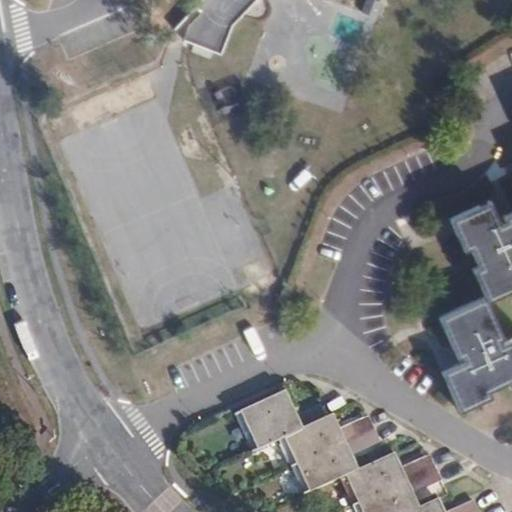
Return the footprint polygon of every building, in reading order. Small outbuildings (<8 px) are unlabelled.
[(202,12),(190,25),(185,40),(214,49),(216,43),(234,24),(239,9),(247,0),(246,0),(199,0),(198,1),(194,6),(202,12)] [(511,211),(502,216),(503,219),(500,220),(497,213),(491,199),(449,218),(452,224),(456,232),(464,251),(469,249),(478,267),(473,269),(485,296),(487,301),(511,289),(511,211)] [(485,296),(439,317),(452,346),(457,357),(461,356),(463,360),(441,370),(452,394),(461,412),(492,398),(489,391),(507,383),(510,389),(511,388),(511,338),(504,342),(502,338),(504,337),(487,301),(485,296)] [(286,392),(242,412),(258,449),(285,437),(327,418),(321,405),(296,415),(286,392)] [(327,418),(285,437),(297,464),(375,429),(369,416),(340,429),(334,415),(327,418)] [(375,429),(297,464),(309,491),(346,475),(358,470),(351,456),(381,442),(375,429)] [(358,470),(346,475),(358,504),(438,468),(431,455),(401,468),(394,453),(358,470)] [(438,468),(358,504),(362,511),(412,511),(420,509),(413,495),(443,481),(438,468)] [(420,509),(412,511),(479,511),(475,500),(448,511),(444,511),(439,500),(420,509)]
